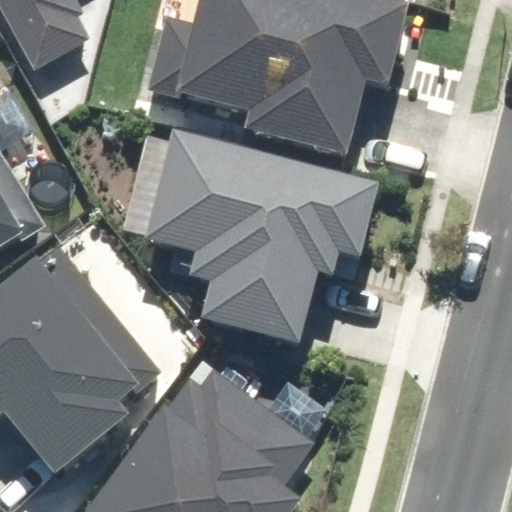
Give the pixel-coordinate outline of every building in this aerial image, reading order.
[(8,0),(50,73),(105,43),(93,21),(99,18),(89,0),(8,0)] [(277,115),(272,133),(373,159),(392,84),(414,90),(435,8),(402,0),(226,0),(219,30),(181,20),(162,93),(202,103),(203,96),(277,115)] [(0,134),(0,265),(59,229),(0,134)] [(407,187),(199,134),(171,242),(220,255),(213,279),(236,285),(227,321),(326,345),(344,275),(359,279),(366,253),(388,259),(407,187)] [(72,252),(0,310),(0,439),(0,440),(31,415),(81,477),(155,418),(144,405),(165,388),(164,387),(176,378),(72,252)] [(321,511),(329,501),(303,483),(330,447),(226,372),(213,389),(203,381),(181,411),(186,415),(116,511),(321,511)]
